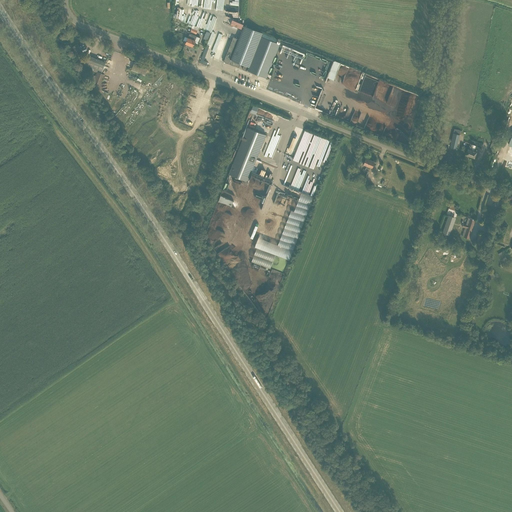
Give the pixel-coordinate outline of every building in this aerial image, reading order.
[(180,0),(180,3),(183,3),(183,0),(190,0),(190,1),(188,1),(188,3),(191,3),(191,0),(192,0),(196,0),(194,11),(203,12),(203,14),(227,17),(229,0),(180,0)] [(233,37),(225,57),(223,61),(234,66),(235,65),(239,67),(240,63),(244,65),(242,69),(247,71),(247,70),(266,77),(268,73),(280,44),(261,36),(262,33),(244,26),(238,39),(233,37)] [(189,33),(187,38),(185,43),(193,46),(193,44),(194,42),(197,36),(189,33)] [(209,36),(206,45),(212,47),(215,38),(209,36)] [(72,47),(78,56),(83,53),(77,44),(72,47)] [(83,64),(102,71),(105,62),(87,55),(83,64)] [(130,62),(128,69),(142,74),(145,67),(130,62)] [(97,93),(98,92),(104,74),(97,72),(90,90),(97,93)] [(247,127),(245,132),(229,173),(247,181),(266,134),(247,127)] [(454,128),(453,131),(449,148),(456,149),(460,130),(454,128)] [(322,173),(333,141),(302,130),(292,160),(300,163),(299,164),(306,167),(322,173)] [(474,157),(476,153),(476,152),(471,151),(473,145),(470,144),(468,149),(467,149),(465,154),(474,157)] [(383,161),(380,169),(386,171),(390,173),(389,176),(397,180),(399,175),(403,177),(406,170),(393,165),(391,171),(387,169),(389,164),(383,161)] [(368,166),(363,180),(370,183),(375,169),(368,166)] [(295,168),(290,184),(287,183),(286,186),(293,189),(300,170),(295,168)] [(272,254),(288,260),(310,196),(298,192),(291,211),(288,210),(276,243),(256,236),(252,247),(253,247),(248,261),(268,268),(272,254)] [(273,201),(279,203),(282,195),(276,193),(273,201)] [(217,201),(229,206),(232,201),(219,196),(217,201)] [(468,239),(474,224),(475,219),(470,218),(470,216),(468,215),(467,217),(468,217),(466,224),(463,223),(462,227),(465,228),(462,236),(468,239)] [(449,216),(444,228),(450,230),(454,217),(449,216)] [(485,217),(483,222),(492,225),(494,220),(485,217)] [(504,250),(498,254),(500,259),(507,255),(504,250)]
